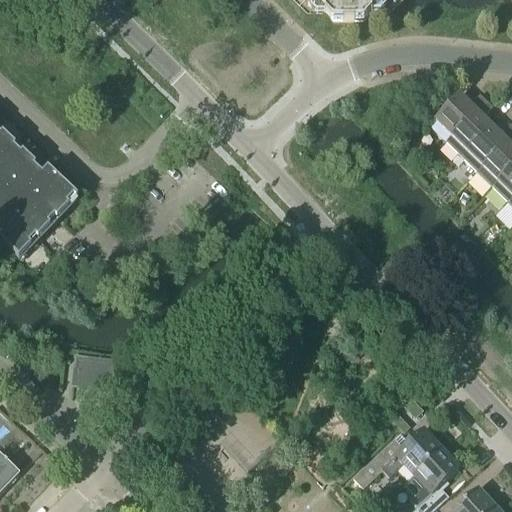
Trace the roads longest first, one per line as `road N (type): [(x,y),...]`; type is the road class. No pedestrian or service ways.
road 1 (residential): [(104,470),(329,237)]
road 2 (residential): [(511,436),(329,237)]
road 3 (residential): [(251,152),(96,0)]
road 4 (residential): [(325,80),(402,57),(511,64)]
road 5 (residential): [(0,372),(104,470)]
